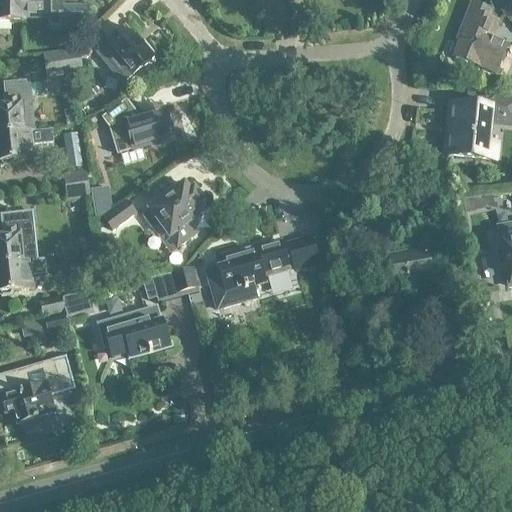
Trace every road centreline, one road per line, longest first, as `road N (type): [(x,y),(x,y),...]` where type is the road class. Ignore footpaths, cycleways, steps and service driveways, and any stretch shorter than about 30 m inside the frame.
road 1 (tertiary): [(0,504),(511,373)]
road 2 (residential): [(211,60),(232,151),(286,191),(319,193),(374,165),(390,138),(399,99),(395,47)]
road 3 (residential): [(211,60),(395,47)]
